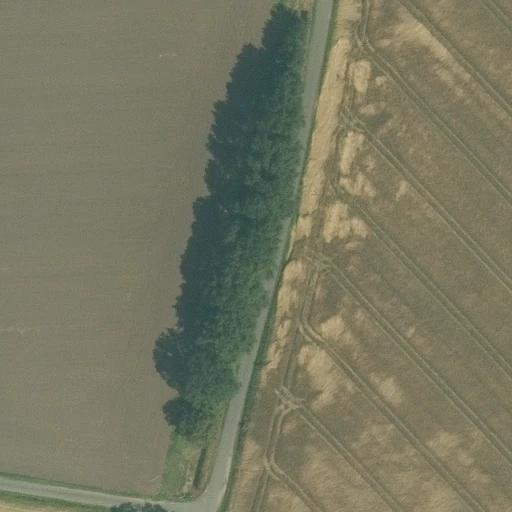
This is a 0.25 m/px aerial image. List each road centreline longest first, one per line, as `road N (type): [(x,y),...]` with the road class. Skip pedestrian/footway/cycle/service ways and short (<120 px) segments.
road 1 (unclassified): [(324,0),(249,394),(209,511)]
road 2 (unclassified): [(123,511),(0,491)]
